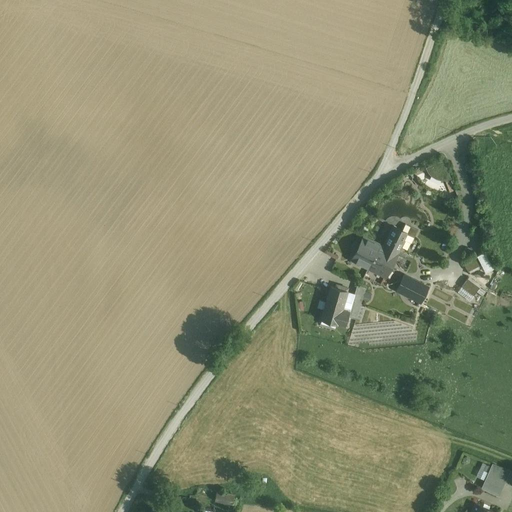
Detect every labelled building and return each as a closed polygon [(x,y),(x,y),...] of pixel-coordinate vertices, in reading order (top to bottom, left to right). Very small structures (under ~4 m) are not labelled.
[(444,160),(426,168),(428,172),(430,175),(433,177),(437,179),(441,180),(446,180),(451,179),(444,160)] [(418,230),(410,226),(405,224),(402,231),(407,233),(404,239),(411,243),(414,237),(418,230)] [(402,231),(394,227),(383,247),(397,254),(404,239),(407,233),(402,231)] [(383,247),(364,237),(353,259),(386,276),(397,254),(383,247)] [(477,255),(464,262),(468,271),(482,264),(477,255)] [(428,286),(405,275),(397,290),(420,302),(428,286)] [(468,278),(462,286),(474,296),(480,287),(468,278)] [(358,283),(352,300),(361,303),(366,287),(358,283)] [(347,291),(331,286),(325,305),(342,309),(347,291)] [(361,303),(352,300),(349,311),(342,309),(342,310),(348,312),(347,316),(348,316),(356,319),(356,318),(361,304),(361,303)] [(342,309),(325,305),(321,319),(322,320),(323,317),(338,321),(337,324),(338,324),(342,310),(342,309)] [(342,310),(338,324),(345,325),(348,316),(347,316),(348,312),(342,310)] [(491,464),(480,488),(499,497),(510,473),(491,464)] [(234,495),(217,492),(215,501),(233,504),(234,495)] [(496,511),(474,502),(469,511),(496,511)]
